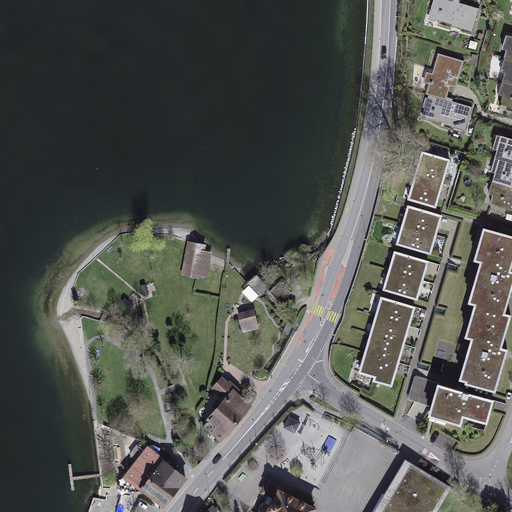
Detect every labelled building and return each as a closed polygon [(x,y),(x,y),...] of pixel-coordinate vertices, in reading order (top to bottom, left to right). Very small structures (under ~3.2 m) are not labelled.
[(437,0),(431,21),(476,36),(483,13),(455,4),(456,0),(437,0)] [(511,40),(505,39),(501,50),(506,51),(499,73),(504,74),(498,94),(502,95),(499,105),(511,109),(511,40)] [(467,64),(440,56),(433,77),(427,75),(424,85),(431,87),(429,94),(433,96),(426,119),(468,133),(476,111),(448,102),(453,85),(459,87),(467,64)] [(511,141),(496,136),(493,148),(497,150),(491,170),(495,171),(487,195),(492,196),(490,202),(511,209),(511,141)] [(452,160),(421,151),(407,200),(438,209),(452,160)] [(443,219),(407,208),(396,245),(432,255),(443,219)] [(511,266),(511,237),(484,229),(475,260),(482,262),(470,301),(477,304),(467,335),(474,337),(461,379),(497,390),(510,350),(503,347),(511,318),(505,316),(511,293),(511,273),(510,273),(511,266)] [(206,248),(196,246),(190,277),(208,280),(212,259),(205,258),(206,248)] [(427,264),(392,254),(382,289),(417,299),(427,264)] [(413,310),(379,300),(358,371),(373,376),(372,381),(390,386),(413,310)] [(255,312),(239,317),(245,335),(260,330),(255,312)] [(224,400),(202,425),(221,442),(252,406),(222,380),(213,391),(224,400)] [(490,399),(429,383),(421,413),(454,422),(456,414),(484,421),(490,399)] [(289,418),(302,426),(308,416),(295,407),(289,418)] [(283,430),(295,435),(300,425),(287,419),(283,430)] [(184,481),(144,450),(121,479),(161,510),(184,481)] [(372,511),(437,511),(453,486),(404,460),(372,511)] [(317,511),(321,505),(277,483),(262,511),(317,511)]
